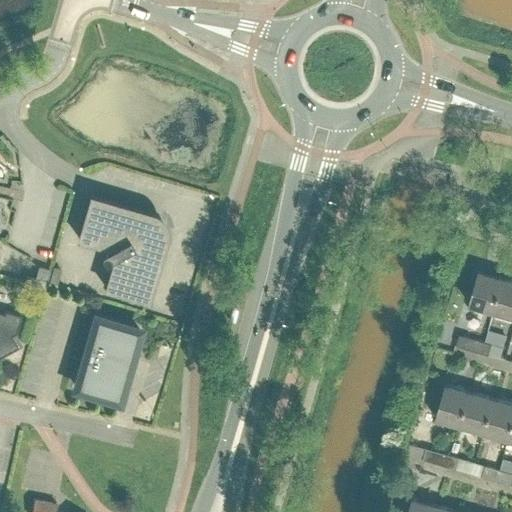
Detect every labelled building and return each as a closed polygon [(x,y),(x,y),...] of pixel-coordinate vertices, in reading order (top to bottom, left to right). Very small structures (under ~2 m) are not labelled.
[(154,213),(151,212),(89,194),(77,237),(107,245),(113,257),(104,287),(147,299),(164,237),(165,236),(165,234),(165,232),(165,230),(165,229),(165,227),(164,225),(164,224),(163,222),(162,220),(161,219),(158,216),(157,215),(154,213)] [(467,302),(492,310),(502,276),(477,269),(467,302)] [(45,279),(25,274),(23,283),(42,288),(45,279)] [(492,310),(511,315),(511,279),(502,276),(492,310)] [(12,334),(20,315),(4,310),(3,312),(0,311),(0,355),(18,346),(12,334)] [(138,328),(95,315),(75,386),(118,399),(138,328)] [(458,333),(455,344),(473,350),(477,339),(458,333)] [(491,343),(477,339),(473,350),(487,354),(491,343)] [(434,416),(459,424),(469,390),(444,383),(434,416)] [(459,424),(483,431),(493,397),(469,390),(459,424)] [(483,431),(507,438),(511,420),(511,402),(493,397),(483,431)] [(422,458),(438,463),(442,451),(425,447),(422,458)] [(458,456),(442,451),(438,463),(455,468),(458,456)] [(485,463),(481,475),(495,479),(498,468),(485,463)] [(511,475),(511,471),(498,468),(495,479),(509,484),(511,475)] [(406,511),(433,511),(436,504),(411,496),(406,511)] [(53,511),(55,502),(33,497),(29,511),(53,511)] [(399,511),(402,505),(391,502),(388,511),(399,511)]
